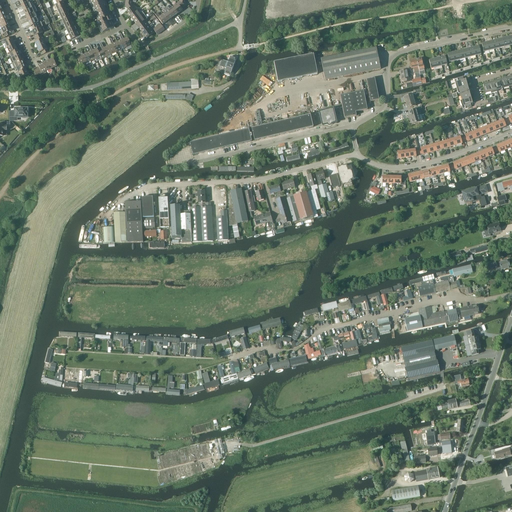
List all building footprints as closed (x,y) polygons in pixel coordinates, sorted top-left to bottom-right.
[(104,32),(111,29),(113,28),(110,21),(113,20),(103,0),(91,0),(101,20),(98,21),(104,32)] [(64,1),(57,4),(55,5),(57,10),(66,6),(66,5),(64,1)] [(183,4),(179,2),(173,7),(177,14),(182,10),(181,9),(185,5),(183,4)] [(24,11),(32,8),(30,3),(22,6),(21,5),(19,6),(20,8),(22,7),(24,11)] [(60,15),(68,11),(66,7),(69,6),(68,4),(66,5),(66,6),(57,10),(60,15)] [(131,16),(137,11),(132,4),(125,6),(128,10),(127,11),(131,16)] [(32,8),(24,11),(26,15),(26,16),(34,13),(37,11),(35,6),(32,8)] [(177,14),(173,7),(170,9),(167,6),(165,7),(173,17),(177,14)] [(173,17),(165,7),(163,9),(166,12),(163,14),(168,21),(173,17)] [(70,16),(70,15),(68,11),(60,15),(62,20),(70,16)] [(137,11),(131,16),(134,21),(144,14),(142,12),(139,14),(137,11)] [(28,21),(36,17),(34,13),(26,16),(26,15),(23,16),(24,18),(27,17),(28,21)] [(168,21),(163,14),(160,16),(158,13),(156,15),(163,24),(168,21)] [(64,25),(73,21),(71,17),(73,16),(72,14),(70,15),(70,16),(62,20),(64,25)] [(144,14),(134,21),(138,26),(144,21),(148,19),(145,16),(144,14)] [(36,17),(28,21),(30,25),(31,26),(41,21),(39,16),(36,17)] [(0,25),(2,29),(10,26),(8,21),(0,24),(0,25)] [(43,26),(41,21),(31,26),(30,25),(28,26),(29,28),(31,27),(33,31),(41,27),(43,26)] [(75,26),(75,25),(73,21),(64,25),(66,30),(75,26)] [(144,21),(138,26),(141,31),(151,23),(150,21),(146,24),(144,21)] [(147,38),(154,33),(149,28),(153,25),(151,23),(141,31),(147,38)] [(75,26),(66,30),(69,35),(77,31),(75,27),(78,26),(77,24),(75,25),(75,26)] [(10,26),(2,29),(5,37),(11,35),(10,32),(12,31),(10,26)] [(36,38),(42,36),(41,34),(43,32),(41,27),(33,31),(36,38)] [(77,31),(69,35),(71,40),(79,36),(80,37),(82,36),(81,34),(79,35),(77,31)] [(37,47),(45,44),(42,36),(36,38),(38,41),(35,43),(37,47)] [(122,39),(126,48),(131,45),(127,37),(123,39),(122,36),(120,37),(122,40),(122,39)] [(4,40),(5,43),(7,48),(15,44),(12,37),(4,40)] [(122,39),(122,40),(118,42),(121,50),(126,48),(122,39)] [(121,50),(118,42),(114,43),(112,41),(111,42),(112,44),(113,44),(116,52),(121,50)] [(49,52),(47,49),(49,48),(50,47),(48,43),(45,44),(37,47),(40,53),(42,52),(43,54),(49,52)] [(9,53),(17,49),(15,44),(7,48),(9,53)] [(108,46),(112,54),(116,52),(113,44),(112,44),(108,46)] [(112,54),(108,46),(104,48),(102,45),(101,46),(102,49),(103,48),(107,57),(112,54)] [(92,48),(90,49),(91,51),(92,51),(96,59),(97,61),(102,59),(98,51),(97,48),(93,50),(92,48)] [(103,48),(102,49),(98,51),(102,59),(107,57),(103,48)] [(381,69),(377,48),(321,59),(325,80),(381,69)] [(17,49),(9,53),(12,58),(20,54),(17,49)] [(92,51),(91,51),(87,53),(91,61),(96,59),(92,51)] [(82,52),(80,53),(81,56),(82,55),(86,64),(87,67),(92,64),(91,61),(87,53),(83,55),(82,52)] [(12,58),(10,59),(12,63),(22,59),(20,54),(12,58)] [(318,74),(315,59),(314,54),(274,62),(278,82),(318,74)] [(82,55),(81,56),(77,58),(79,61),(76,62),(78,67),(86,64),(82,55)] [(230,77),(233,67),(235,61),(236,58),(231,57),(231,60),(230,59),(229,62),(222,60),(220,66),(226,68),(224,74),(230,77)] [(53,72),(51,69),(52,69),(48,61),(49,60),(48,58),(46,59),(47,61),(43,63),(47,71),(49,74),(53,72)] [(48,61),(52,69),(57,66),(53,58),(49,60),(48,61)] [(421,58),(417,59),(419,72),(420,75),(425,74),(424,67),(425,67),(424,62),(422,62),(421,58)] [(22,59),(12,63),(14,68),(16,68),(24,64),(22,59)] [(412,60),(410,61),(410,63),(412,69),(414,68),(415,74),(416,80),(421,79),(420,75),(419,72),(417,59),(412,60)] [(47,71),(43,63),(38,65),(39,68),(37,69),(39,74),(47,71)] [(18,73),(26,69),(24,64),(16,68),(18,73)] [(26,69),(18,73),(16,74),(18,79),(24,76),(25,77),(28,77),(28,74),(26,69)] [(404,82),(411,81),(410,78),(409,78),(407,69),(400,71),(402,80),(404,79),(404,82)] [(457,88),(467,85),(466,82),(468,82),(467,79),(464,80),(463,77),(455,80),(457,88)] [(345,118),(350,117),(357,116),(356,112),(368,110),(366,102),(379,100),(375,78),(366,80),(369,90),(340,96),(345,118)] [(509,86),(507,78),(504,79),(502,79),(501,79),(503,88),(509,86),(509,88),(510,88),(509,86)] [(180,90),(199,89),(199,79),(191,79),(191,82),(179,83),(180,90)] [(497,80),(494,81),(497,92),(503,90),(500,80),(498,80),(499,81),(497,81),(497,80)] [(489,83),(492,93),(497,92),(494,81),(491,82),(491,83),(489,83)] [(491,93),(492,93),(489,83),(486,84),(483,84),(486,93),(491,92),(491,93)] [(467,85),(457,88),(459,94),(470,91),(469,88),(468,88),(467,85)] [(462,100),(471,98),(470,95),(471,95),(470,92),(461,95),(462,100)] [(412,94),(404,97),(406,103),(414,101),(415,100),(415,97),(413,98),(412,94)] [(462,100),(461,100),(463,109),(472,107),(471,104),(474,103),(473,100),(472,100),(471,98),(462,100)] [(414,101),(406,103),(407,108),(416,106),(415,102),(416,102),(415,100),(414,101)] [(417,109),(408,112),(410,118),(419,116),(421,115),(420,109),(422,108),(421,106),(416,107),(417,109)] [(15,109),(15,117),(16,117),(27,117),(27,109),(22,109),(22,108),(20,108),(20,109),(15,109)] [(323,125),(336,122),(333,109),(320,112),(323,125)] [(301,117),(303,129),(313,127),(310,114),(301,117)] [(419,116),(410,118),(412,124),(420,122),(423,121),(421,115),(419,116)] [(291,119),(294,132),(303,129),(301,117),(291,119)] [(281,121),(284,134),(294,132),(291,119),(281,121)] [(507,124),(506,120),(504,121),(503,120),(497,122),(500,129),(506,126),(505,125),(507,124)] [(0,136),(3,136),(3,131),(7,131),(7,126),(10,126),(10,121),(2,122),(2,125),(0,124),(0,136)] [(271,124),(274,136),(284,134),(281,121),(271,124)] [(492,132),(494,131),(500,129),(497,122),(495,123),(494,122),(491,123),(492,124),(490,125),(492,132)] [(262,126),(264,138),(274,136),(271,124),(262,126)] [(492,132),(490,125),(484,127),(487,134),(492,132)] [(264,138),(262,126),(252,128),(255,141),(264,138)] [(476,131),(479,137),(487,134),(484,127),(476,131)] [(249,129),(239,131),(242,144),(252,141),(249,129)] [(229,134),(232,146),(242,144),(239,131),(229,134)] [(479,137),(476,131),(471,133),(473,140),(479,137)] [(464,142),(467,141),(468,142),(473,140),(471,133),(465,135),(466,137),(463,138),(464,142)] [(220,136),(223,148),(232,146),(229,134),(220,136)] [(210,138),(213,151),(223,148),(220,136),(210,138)] [(464,142),(463,138),(461,138),(460,137),(454,139),(456,146),(462,144),(462,142),(464,142)] [(200,140),(203,153),(213,151),(210,138),(200,140)] [(446,141),(448,148),(456,146),(454,139),(446,141)] [(200,140),(190,143),(193,155),(203,153),(200,140)] [(503,144),(505,150),(511,148),(508,141),(503,144)] [(327,149),(329,153),(348,146),(346,142),(327,149)] [(432,145),(434,152),(442,150),(440,143),(432,145)] [(495,148),(496,152),(499,151),(500,153),(505,150),(503,144),(497,146),(497,147),(495,148)] [(418,151),(419,155),(422,154),(423,155),(428,154),(426,147),(421,148),(421,150),(418,151)] [(496,152),(495,148),(492,149),(491,148),(486,150),(488,157),(494,155),(494,153),(496,152)] [(480,157),(481,160),(488,157),(486,150),(480,153),(481,156),(480,157)] [(478,153),(472,156),(475,162),(478,161),(478,163),(481,162),(480,160),(481,160),(480,157),(478,153)] [(466,162),(467,166),(475,162),(472,156),(466,158),(468,161),(466,162)] [(468,161),(466,158),(459,161),(462,168),(467,166),(466,162),(468,161)] [(451,166),(452,169),(455,168),(456,170),(462,168),(459,161),(453,163),(454,165),(451,166)] [(351,180),(354,180),(351,170),(352,170),(351,167),(348,168),(347,165),(337,168),(342,186),(352,183),(351,180)] [(452,169),(451,166),(448,167),(448,165),(442,167),(444,174),(450,172),(449,170),(452,169)] [(435,172),(436,176),(444,174),(442,167),(436,168),(437,171),(435,172)] [(437,171),(436,168),(428,170),(430,177),(432,177),(433,178),(435,177),(435,176),(436,176),(435,172),(437,171)] [(423,175),(421,176),(422,179),(430,177),(428,170),(422,172),(423,175)] [(316,174),(319,186),(322,185),(321,180),(325,178),(323,172),(316,174)] [(420,172),(414,174),(416,181),(419,180),(420,183),(422,182),(422,180),(422,179),(421,176),(420,172)] [(318,189),(317,185),(314,174),(308,176),(312,190),(307,192),(313,211),(320,209),(315,190),(318,189)] [(337,174),(329,176),(332,188),(340,186),(337,174)] [(395,176),(395,184),(400,184),(400,185),(405,186),(405,177),(395,176)] [(284,190),(295,187),(293,180),(282,183),(284,190)] [(502,183),(497,185),(499,191),(504,190),(504,188),(511,187),(511,190),(511,181),(502,183)] [(381,190),(375,187),(377,183),(375,182),(369,194),(374,196),(375,194),(378,195),(381,190)] [(319,186),(322,199),(328,197),(329,201),(335,200),(333,192),(329,193),(326,184),(322,185),(319,186)] [(270,194),(281,192),(279,185),(269,188),(270,194)] [(486,186),(463,193),(466,202),(472,200),(473,202),(481,199),(480,194),(487,192),(486,186)] [(240,238),(237,224),(248,221),(242,189),(230,191),(234,208),(227,209),(227,211),(228,240),(235,239),(235,238),(240,238)] [(249,212),(255,211),(251,190),(245,192),(249,212)] [(258,201),(264,199),(262,191),(256,192),(258,201)] [(285,196),(286,199),(293,222),(313,216),(306,193),(293,197),(292,194),(285,196)] [(166,198),(166,194),(160,195),(160,198),(159,198),(160,228),(169,228),(168,198),(166,198)] [(153,196),(152,196),(142,196),(143,218),(154,217),(153,196)] [(283,224),(291,222),(284,198),(276,200),(283,224)] [(125,203),(127,243),(143,242),(143,240),(141,202),(125,203)] [(180,205),(170,206),(172,237),(182,237),(180,212),(180,205)] [(199,207),(190,208),(192,242),(213,241),(211,206),(206,207),(199,207)] [(190,211),(180,212),(182,237),(182,243),(192,243),(190,211)] [(228,240),(227,211),(220,211),(221,217),(216,218),(218,241),(227,241),(228,240)] [(268,214),(264,215),(266,223),(268,222),(269,226),(273,225),(270,212),(267,213),(268,214)] [(126,243),(124,213),(114,213),(116,243),(126,243)] [(257,225),(266,223),(264,215),(264,214),(257,216),(257,217),(254,218),(257,225)] [(144,229),(155,228),(154,218),(143,219),(144,229)] [(488,229),(484,231),(486,238),(491,236),(490,234),(501,231),(499,222),(487,225),(488,229)] [(156,230),(144,230),(144,239),(157,239),(156,230)] [(487,245),(470,250),(471,254),(488,249),(487,245)] [(501,270),(510,268),(508,261),(499,263),(501,270)] [(452,269),(454,278),(473,273),(471,264),(452,269)] [(420,297),(450,290),(458,288),(456,281),(454,282),(452,276),(449,277),(448,277),(442,278),(443,281),(431,284),(421,287),(418,287),(420,297)] [(322,306),(324,312),(338,309),(336,302),(322,306)] [(338,305),(340,312),(352,308),(350,302),(338,305)] [(479,313),(477,305),(460,309),(462,317),(479,313)] [(407,331),(439,324),(440,329),(446,328),(445,323),(458,320),(456,310),(444,312),(444,311),(436,313),(435,306),(418,310),(420,316),(405,319),(407,331)] [(390,325),(391,324),(391,322),(389,323),(388,318),(377,320),(380,332),(380,334),(384,333),(384,331),(391,330),(390,325)] [(280,320),(263,323),(264,329),(281,326),(280,320)] [(292,337),(297,340),(304,326),(299,324),(292,337)] [(229,332),(230,338),(245,334),(243,328),(229,332)] [(471,355),(478,354),(478,350),(481,350),(477,336),(475,337),(473,330),(466,332),(471,355)] [(359,331),(354,333),(356,340),(363,338),(362,337),(361,337),(359,331)] [(435,352),(434,347),(439,346),(439,347),(441,347),(441,348),(445,348),(456,345),(454,336),(401,348),(404,360),(405,367),(408,379),(440,372),(437,360),(436,360),(434,352),(435,352)] [(321,351),(323,356),(339,352),(338,347),(321,351)] [(290,360),(291,366),(307,362),(305,356),(290,360)] [(272,365),(274,371),(290,366),(288,360),(272,365)] [(253,368),(255,375),(269,370),(266,364),(253,368)] [(58,374),(56,373),(54,380),(57,381),(57,380),(60,381),(60,380),(63,381),(63,370),(61,370),(59,370),(58,374)] [(237,374),(239,380),(252,375),(250,370),(237,374)] [(220,380),(222,385),(238,380),(236,375),(220,380)] [(42,382),(59,387),(61,382),(44,377),(42,382)] [(462,387),(469,386),(468,379),(461,380),(461,377),(455,378),(456,382),(457,381),(458,384),(461,384),(462,387)] [(205,390),(219,386),(218,381),(204,385),(205,390)] [(203,385),(185,391),(186,396),(204,390),(203,385)] [(456,399),(453,400),(447,401),(448,404),(438,406),(439,410),(455,406),(455,405),(457,405),(457,407),(461,407),(470,405),(469,400),(460,402),(456,403),(456,399)] [(462,433),(464,421),(458,420),(458,424),(455,424),(455,427),(457,427),(457,432),(462,433)] [(431,430),(427,430),(427,433),(428,445),(427,446),(432,445),(432,447),(442,446),(443,454),(444,454),(446,453),(446,454),(452,453),(451,453),(450,443),(446,443),(446,442),(447,442),(435,443),(434,432),(431,433),(431,430)] [(161,475),(158,476),(160,486),(184,479),(215,468),(214,462),(220,461),(220,460),(220,459),(222,458),(221,454),(224,453),(221,439),(208,442),(159,455),(161,463),(158,464),(161,475)] [(405,462),(410,461),(405,441),(400,442),(405,462)] [(504,457),(511,455),(509,448),(502,450),(503,452),(499,453),(499,452),(494,453),(496,459),(501,458),(501,459),(505,458),(504,457)] [(429,480),(439,478),(437,467),(426,469),(427,470),(415,472),(417,482),(428,480),(429,480)] [(393,501),(420,497),(418,485),(391,490),(393,501)]
